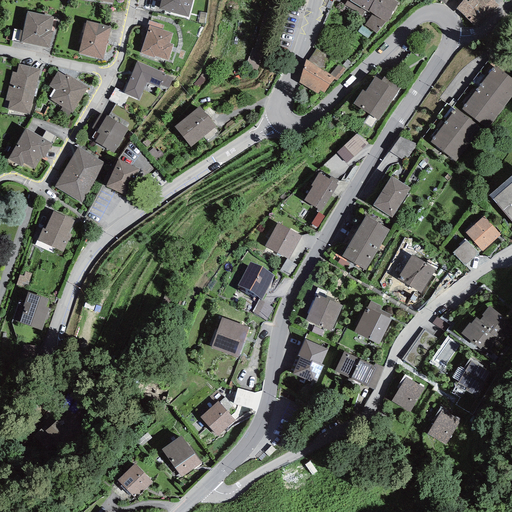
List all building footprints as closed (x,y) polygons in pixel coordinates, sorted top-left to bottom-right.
[(193,0),(160,0),(158,9),(188,17),(193,0)] [(374,0),(350,0),(350,1),(349,0),(347,0),(344,5),(362,15),(365,11),(367,12),(374,0)] [(398,3),(392,0),(374,0),(367,12),(372,14),(363,25),(376,33),(385,22),(386,23),(398,3)] [(499,7),(492,0),(455,0),(460,4),(456,9),(474,25),(485,13),(490,17),(499,7)] [(54,17),(27,11),(20,42),(49,48),(52,32),(51,31),(54,17)] [(111,27),(86,21),(78,53),(103,59),(111,27)] [(173,33),(149,26),(140,53),(155,58),(155,56),(168,60),(173,45),(169,43),(173,33)] [(332,58),(316,48),(308,61),(323,71),(332,58)] [(308,61),(306,59),(299,83),(317,94),(320,91),(324,93),(334,79),(335,78),(330,75),(323,71),(308,61)] [(165,73),(137,61),(123,93),(139,100),(146,82),(159,88),(160,85),(165,75),(165,73)] [(338,63),(330,75),(335,78),(334,79),(336,81),(346,68),(338,63)] [(40,69),(18,64),(16,73),(12,72),(5,100),(9,101),(7,109),(29,115),(40,69)] [(511,78),(495,65),(461,110),(486,129),(511,95),(511,78)] [(64,76),(57,71),(48,86),(56,90),(50,100),(72,113),(87,88),(65,74),(64,76)] [(173,78),(165,75),(160,85),(168,88),(173,78)] [(400,87),(384,76),(381,81),(374,77),(365,92),(362,90),(353,104),(378,120),(400,87)] [(216,126),(199,106),(174,127),(190,147),(216,126)] [(461,110),(457,106),(430,142),(459,164),(486,129),(461,110)] [(91,128),(96,131),(105,117),(100,114),(91,128)] [(128,128),(106,115),(105,117),(96,131),(100,133),(95,142),(113,153),(128,128)] [(52,144),(25,128),(7,159),(21,167),(24,163),(34,169),(41,157),(44,159),(52,144)] [(356,134),(336,152),(346,163),(368,143),(356,134)] [(404,157),(409,140),(398,136),(396,145),(392,144),(390,152),(404,157)] [(104,162),(78,147),(54,187),(81,203),(104,162)] [(131,165),(119,159),(105,186),(115,191),(125,196),(138,169),(131,165)] [(329,179),(319,173),(311,185),(312,186),(303,200),(321,211),(338,184),(336,183),(338,181),(331,176),(329,179)] [(511,175),(488,196),(511,222),(511,175)] [(391,176),(373,206),(392,218),(410,188),(391,176)] [(74,221),(53,211),(45,229),(43,228),(37,241),(63,252),(68,240),(69,241),(72,235),(68,234),(74,221)] [(390,230),(366,215),(342,256),(366,270),(390,230)] [(501,234),(484,216),(465,233),(482,251),(501,234)] [(302,236),(277,223),(271,235),(295,248),(302,236)] [(295,248),(271,235),(264,246),(286,259),(288,260),(295,248)] [(478,254),(466,240),(452,253),(464,266),(478,254)] [(436,269),(411,254),(397,278),(421,293),(436,269)] [(288,260),(286,259),(279,271),(291,277),(297,265),(288,260)] [(274,275),(250,262),(237,286),(261,299),(274,275)] [(48,299),(28,292),(23,306),(25,307),(19,322),(41,330),(45,319),(47,320),(48,315),(47,314),(49,308),(45,307),(48,299)] [(342,305),(317,294),(305,320),(331,331),(342,305)] [(273,308),(258,300),(251,312),(266,320),(273,308)] [(370,301),(367,307),(389,318),(391,315),(379,309),(381,307),(370,301)] [(483,316),(480,320),(509,341),(511,336),(511,322),(489,305),(482,315),(483,316)] [(367,307),(366,307),(353,332),(378,345),(391,320),(389,318),(367,307)] [(222,317),(216,333),(243,342),(249,327),(222,317)] [(469,323),(460,334),(481,349),(482,347),(497,357),(509,341),(480,320),(475,317),(470,324),(469,323)] [(423,328),(402,359),(416,369),(437,338),(423,328)] [(243,342),(216,333),(211,348),(238,357),(243,342)] [(433,358),(445,365),(459,341),(447,334),(433,358)] [(304,339),(297,355),(300,357),(312,362),(312,360),(321,364),(327,349),(304,339)] [(374,366),(343,352),(334,371),(348,378),(347,380),(351,382),(352,380),(366,387),(375,367),(374,366)] [(324,365),(321,364),(312,360),(312,362),(300,357),(293,374),(316,383),(324,365)] [(494,373),(469,358),(469,359),(455,382),(457,383),(466,388),(465,390),(479,398),(494,373)] [(375,364),(374,366),(375,367),(366,387),(374,390),(384,368),(375,364)] [(424,388),(406,377),(391,402),(410,413),(424,388)] [(234,420),(217,402),(200,418),(217,436),(234,420)] [(461,421),(442,410),(427,434),(446,445),(461,421)] [(78,427),(64,412),(25,447),(39,462),(78,427)] [(201,463),(181,436),(162,450),(181,477),(201,463)] [(152,482),(135,463),(117,480),(134,498),(152,482)]
